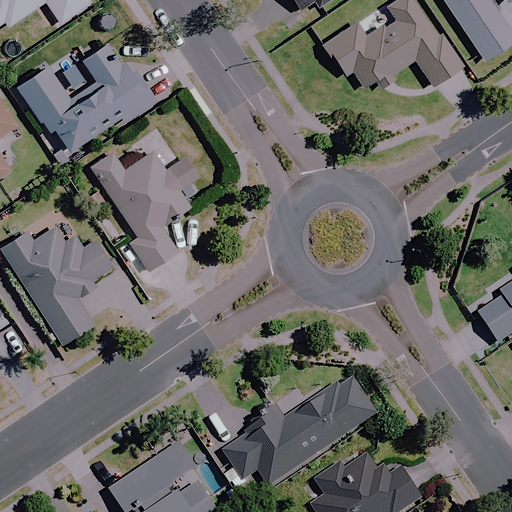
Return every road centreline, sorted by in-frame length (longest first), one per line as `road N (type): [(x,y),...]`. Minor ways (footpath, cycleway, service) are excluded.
road 1 (residential): [(0,460),(193,337)]
road 2 (residential): [(385,204),(511,119)]
road 3 (tertiary): [(441,393),(411,374),(360,307),(335,292)]
road 4 (tertiary): [(390,260),(399,293),(439,359),(441,393)]
road 5 (residential): [(318,288),(287,294),(223,333),(193,337)]
road 6 (residential): [(193,337),(207,310),(283,243)]
road 7 (tertiary): [(441,393),(511,497)]
road 8 (tertiary): [(289,211),(241,98)]
road 9 (tertiary): [(241,98),(328,181)]
